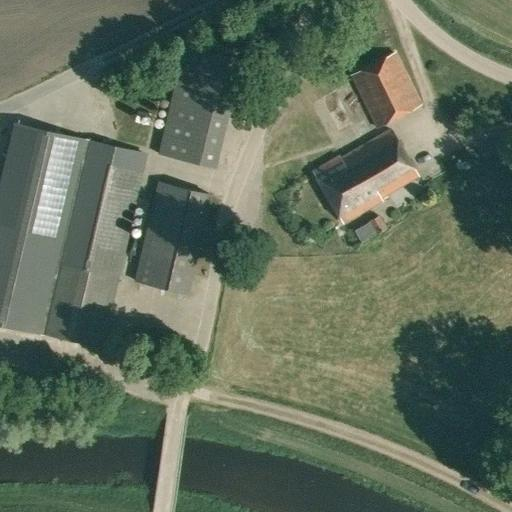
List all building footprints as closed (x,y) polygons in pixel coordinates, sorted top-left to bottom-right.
[(183,46),(158,153),(216,167),(241,60),(183,46)] [(375,126),(420,105),(395,52),(351,74),(375,126)] [(346,97),(332,100),(335,120),(349,118),(346,97)] [(78,157),(141,171),(145,154),(17,124),(0,195),(0,321),(38,330),(54,262),(78,157)] [(380,197),(418,175),(390,128),(340,158),(338,155),(312,170),(342,222),(381,199),(380,197)] [(141,171),(78,157),(54,262),(116,276),(141,171)] [(208,192),(160,181),(136,281),(185,292),(208,192)] [(379,214),(368,220),(376,234),(387,228),(379,214)] [(116,276),(54,262),(38,330),(100,345),(116,276)]
